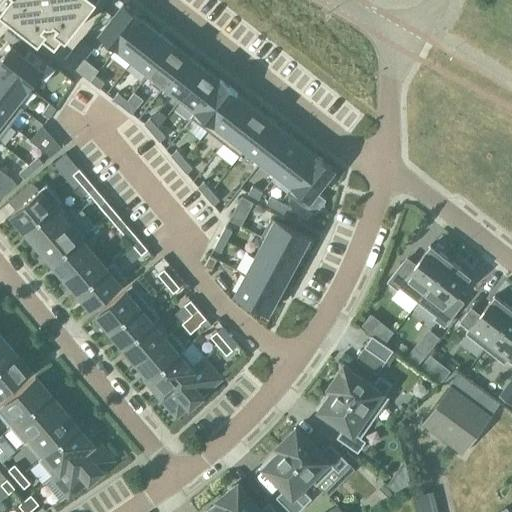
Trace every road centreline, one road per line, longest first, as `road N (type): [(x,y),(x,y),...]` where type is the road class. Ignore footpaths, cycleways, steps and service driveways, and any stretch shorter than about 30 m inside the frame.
road 1 (residential): [(386,176),(313,342),(256,410),(180,478)]
road 2 (residential): [(155,0),(386,176)]
road 3 (residential): [(0,265),(180,478)]
road 4 (residential): [(339,0),(403,37),(386,176)]
road 5 (residential): [(386,176),(511,263)]
